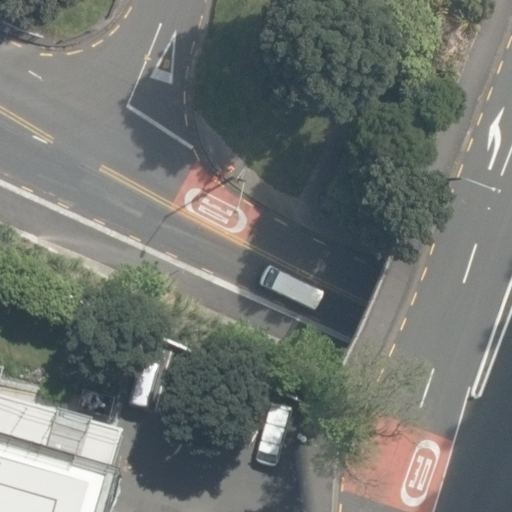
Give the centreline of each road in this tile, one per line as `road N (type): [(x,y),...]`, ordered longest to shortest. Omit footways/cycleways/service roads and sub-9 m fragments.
road 1 (tertiary): [(511,369),(337,292),(0,122)]
road 2 (secondary): [(381,511),(511,148)]
road 3 (secondary): [(511,398),(467,511)]
